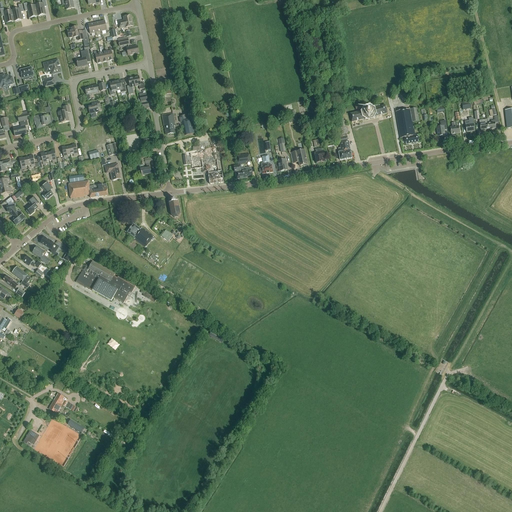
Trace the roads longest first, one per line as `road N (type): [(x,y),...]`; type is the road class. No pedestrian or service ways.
road 1 (tertiary): [(170,193),(511,143)]
road 2 (residential): [(0,152),(79,130),(72,81),(150,64)]
road 3 (track): [(0,383),(31,403),(18,445),(130,511)]
road 4 (residential): [(0,66),(14,55),(16,30),(137,4)]
road 5 (tertiary): [(17,246),(72,207),(170,193)]
road 6 (track): [(380,511),(445,379),(460,370)]
road 7 (track): [(511,256),(449,374)]
road 8 (residential): [(170,193),(150,64)]
road 9 (track): [(502,243),(438,355)]
road 10 (track): [(511,228),(433,185),(436,152)]
